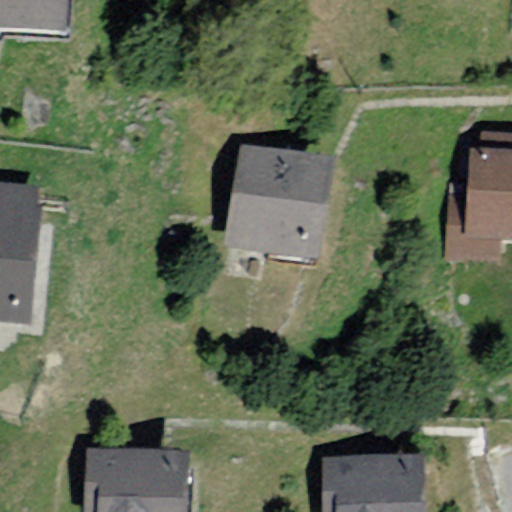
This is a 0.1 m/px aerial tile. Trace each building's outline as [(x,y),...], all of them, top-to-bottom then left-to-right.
[(75,0),(0,0),(0,40),(73,45),(75,0)] [(345,175),(247,160),(231,260),(330,276),(345,175)] [(476,209),(451,208),(448,273),(505,275),(506,251),(511,251),(511,166),(478,165),(476,209)] [(52,201),(0,195),(0,330),(40,334),(52,201)] [(201,511),(203,469),(94,464),(91,511),(201,511)] [(435,511),(435,468),(330,470),(330,511),(435,511)]
